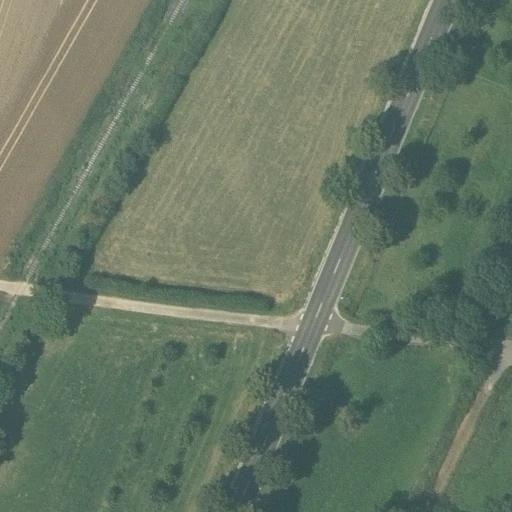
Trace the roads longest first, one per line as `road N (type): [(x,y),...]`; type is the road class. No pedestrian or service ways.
road 1 (tertiary): [(447,0),(236,511)]
road 2 (track): [(0,291),(311,331)]
road 3 (track): [(429,511),(506,348)]
